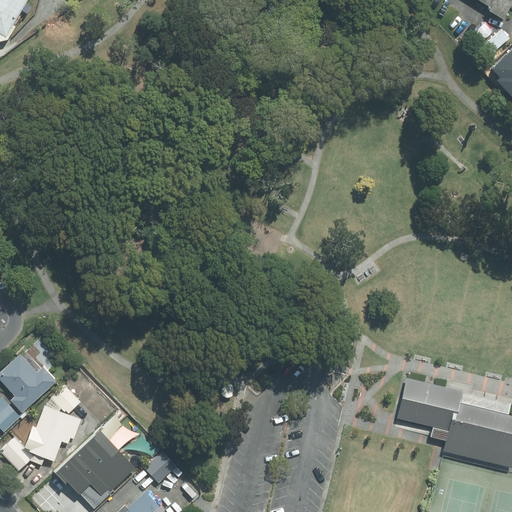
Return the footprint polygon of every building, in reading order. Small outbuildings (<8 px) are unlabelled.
[(0,0),(0,41),(5,44),(24,11),(27,13),(31,5),(27,2),(28,0),(0,0)] [(511,2),(511,0),(479,0),(490,6),(488,9),(502,18),(511,2)] [(502,30),(479,48),(487,57),(509,39),(502,30)] [(501,78),(498,81),(511,95),(511,50),(493,69),(501,78)] [(22,412),(56,382),(43,367),(37,373),(20,355),(0,373),(0,378),(16,396),(11,401),(22,412)] [(463,389),(399,374),(389,417),(439,430),(436,445),(508,462),(511,446),(511,410),(461,399),(463,389)] [(51,397),(64,411),(65,409),(68,413),(80,402),(64,385),(51,397)] [(0,412),(9,405),(2,397),(0,398),(0,412)] [(9,405),(0,412),(0,428),(3,432),(20,417),(9,405)] [(31,452),(35,454),(33,461),(41,464),(44,457),(53,460),(61,440),(68,443),(70,437),(73,438),(80,419),(45,405),(36,428),(33,427),(25,447),(31,450),(31,452)] [(229,438),(241,441),(247,412),(235,410),(229,438)] [(100,431),(58,469),(95,508),(135,468),(100,431)] [(14,437),(0,451),(19,470),(30,460),(21,450),(23,447),(14,437)] [(172,460),(164,451),(142,469),(151,479),(172,460)] [(128,508),(125,505),(116,511),(166,511),(146,490),(128,508)]
